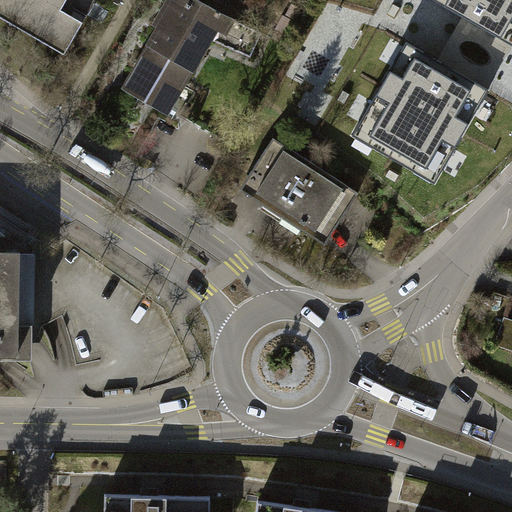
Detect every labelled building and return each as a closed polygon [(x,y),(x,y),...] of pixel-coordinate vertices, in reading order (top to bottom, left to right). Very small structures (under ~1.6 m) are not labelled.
[(0,0),(0,17),(64,55),(83,23),(77,19),(61,10),(66,0),(0,0)] [(230,28),(181,0),(176,0),(123,90),(175,120),(230,28)] [(511,0),(434,0),(511,43),(511,0)] [(488,91),(407,45),(355,136),(435,182),(488,91)] [(357,195),(274,141),(243,189),(325,242),(357,195)] [(0,255),(0,359),(27,360),(28,327),(15,327),(15,256),(0,255)] [(511,322),(505,320),(497,345),(511,349),(511,322)] [(207,511),(207,499),(107,497),(106,511),(207,511)] [(336,511),(261,501),(259,511),(336,511)]
